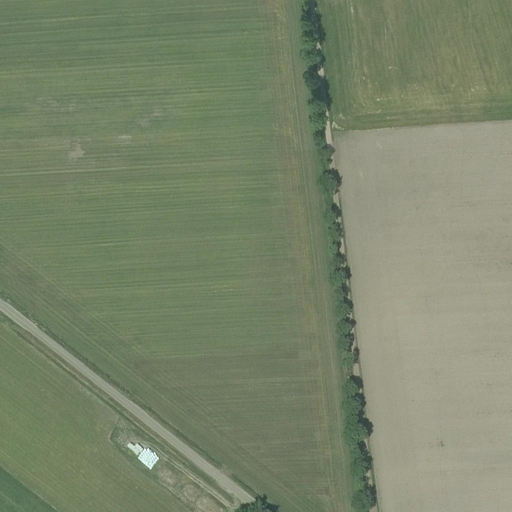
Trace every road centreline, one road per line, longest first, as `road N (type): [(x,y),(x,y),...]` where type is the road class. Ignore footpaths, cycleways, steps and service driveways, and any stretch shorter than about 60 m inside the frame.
road 1 (track): [(370,511),(310,0)]
road 2 (unclassified): [(261,511),(0,305)]
